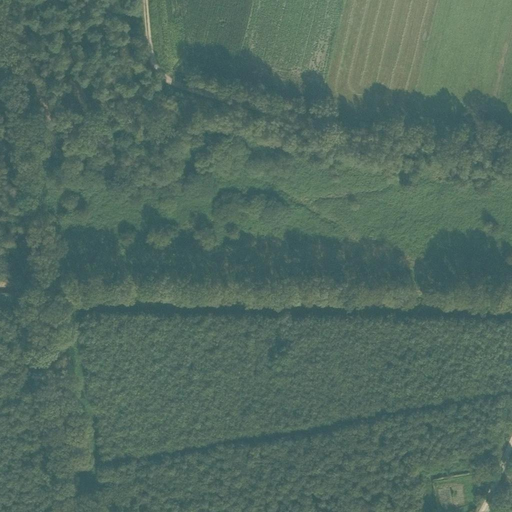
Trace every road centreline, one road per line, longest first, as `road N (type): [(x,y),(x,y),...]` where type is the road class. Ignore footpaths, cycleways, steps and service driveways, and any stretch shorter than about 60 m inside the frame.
road 1 (track): [(0,74),(81,511)]
road 2 (track): [(144,0),(151,59),(179,86),(341,129),(511,152)]
